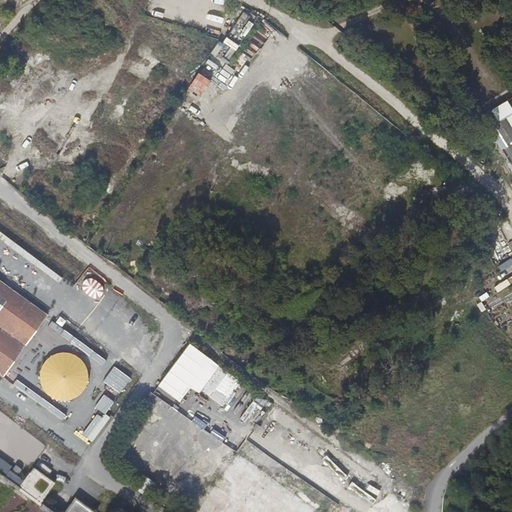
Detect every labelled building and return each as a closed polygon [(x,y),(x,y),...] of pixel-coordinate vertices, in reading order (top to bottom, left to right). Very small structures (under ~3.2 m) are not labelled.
[(250,34),(255,24),(250,21),(245,32),(250,34)] [(229,38),(226,44),(238,51),(241,45),(229,38)] [(193,92),(185,102),(195,110),(203,100),(193,92)] [(494,106),(487,111),(494,122),(492,123),(500,136),(495,139),(511,166),(511,131),(511,132),(503,116),(501,118),(494,106)] [(0,375),(2,377),(47,315),(0,280),(0,375)] [(191,342),(160,385),(182,400),(193,385),(210,397),(230,369),(191,342)] [(83,394),(87,388),(89,381),(89,373),(86,366),(81,359),(74,355),(66,354),(58,355),(51,359),(46,365),(43,372),(42,380),(44,387),(48,393),(54,398),(62,400),(69,401),(76,398),(83,394)] [(104,382),(121,394),(132,378),(115,366),(104,382)] [(217,409),(226,416),(249,388),(240,381),(217,409)] [(105,395),(96,407),(107,415),(116,402),(105,395)] [(145,412),(126,447),(136,453),(130,465),(147,475),(173,427),(145,412)] [(285,412),(268,437),(277,443),(294,419),(285,412)] [(305,426),(288,451),(298,458),(315,433),(305,426)] [(328,441),(309,463),(318,470),(336,448),(328,441)] [(319,511),(237,452),(194,511),(319,511)] [(347,453),(330,480),(341,486),(357,460),(347,453)] [(0,468),(6,472),(10,466),(0,458),(0,468)] [(368,467),(350,493),(359,500),(377,474),(368,467)] [(12,469),(4,481),(19,492),(31,477),(35,471),(33,469),(25,479),(12,469)] [(53,484),(35,471),(31,477),(49,490),(53,484)] [(139,488),(147,494),(161,477),(154,471),(139,488)] [(49,490),(31,477),(19,492),(46,511),(78,511),(70,506),(66,511),(58,511),(42,500),(49,490)] [(410,487),(401,499),(412,507),(421,495),(410,487)] [(92,511),(75,499),(70,506),(78,511),(92,511)]
